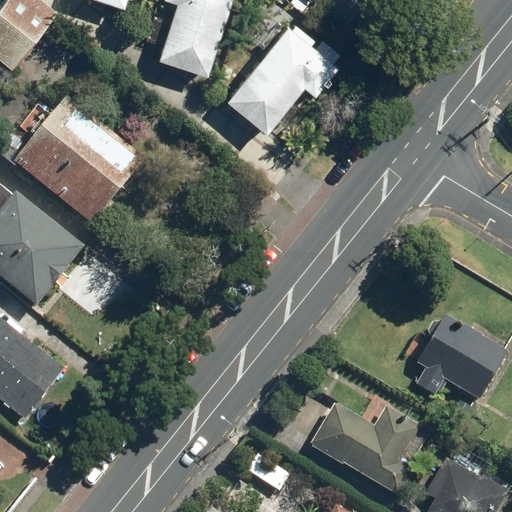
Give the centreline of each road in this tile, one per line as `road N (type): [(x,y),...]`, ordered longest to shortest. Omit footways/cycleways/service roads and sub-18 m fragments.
road 1 (secondary): [(119,511),(405,155)]
road 2 (secondary): [(405,155),(511,24)]
road 3 (residential): [(511,217),(405,155)]
